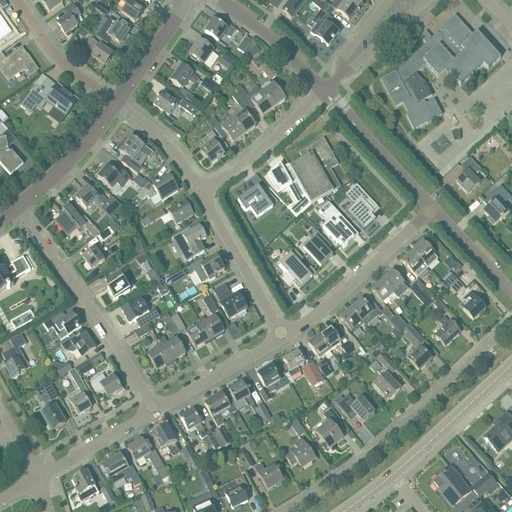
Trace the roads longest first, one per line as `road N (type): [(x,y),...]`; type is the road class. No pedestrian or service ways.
road 1 (residential): [(285,511),(360,461),(511,322)]
road 2 (residential): [(155,411),(16,207)]
road 3 (residential): [(282,337),(433,208)]
road 4 (residential): [(282,337),(199,191)]
road 5 (residential): [(433,208),(323,90)]
road 6 (residential): [(199,191),(260,150),(323,90)]
road 7 (tertiary): [(391,475),(502,373)]
road 8 (residential): [(155,411),(282,337)]
road 9 (unclassified): [(16,207),(65,164),(115,102)]
road 10 (residential): [(115,102),(60,60),(16,0)]
road 11 (residential): [(35,480),(155,411)]
road 12 (residential): [(323,90),(219,0)]
road 13 (unclassified): [(115,102),(185,0)]
road 14 (residential): [(199,191),(161,138),(115,102)]
road 15 (residential): [(335,79),(426,0)]
